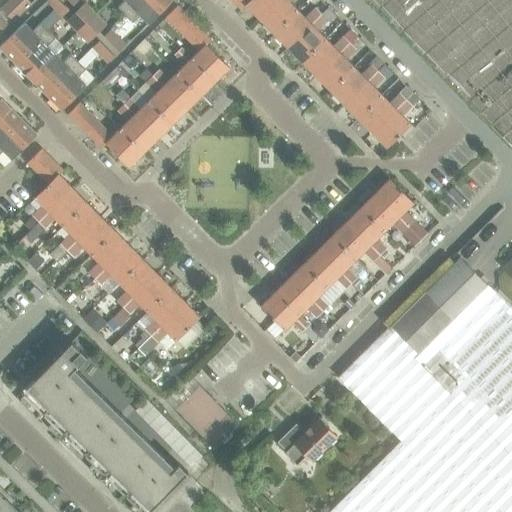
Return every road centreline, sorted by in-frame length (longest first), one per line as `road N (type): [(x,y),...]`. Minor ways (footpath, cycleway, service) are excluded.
road 1 (unclassified): [(308,388),(511,182)]
road 2 (residential): [(259,68),(131,195)]
road 3 (residential): [(131,195),(0,76)]
road 4 (unclassified): [(243,511),(219,487),(221,466),(308,388)]
road 5 (residential): [(354,0),(473,119)]
road 6 (residential): [(473,119),(421,167),(331,166)]
road 7 (residential): [(308,388),(240,319),(227,267)]
road 8 (residential): [(227,267),(331,166)]
road 9 (residential): [(102,511),(0,411)]
road 10 (residential): [(331,166),(263,94),(259,68)]
road 11 (residential): [(227,267),(156,198),(131,195)]
